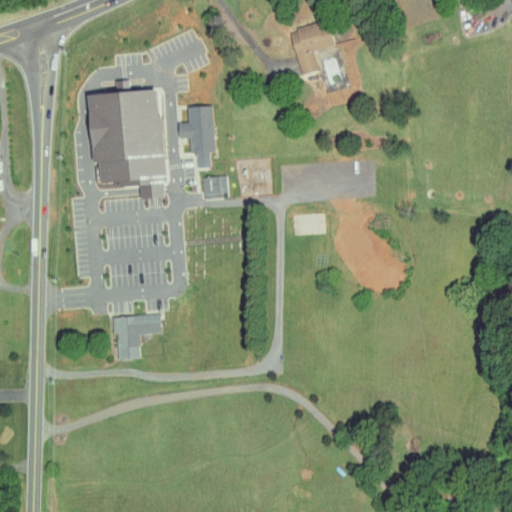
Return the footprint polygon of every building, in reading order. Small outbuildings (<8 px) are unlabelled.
[(298,74),(317,69),(312,50),(331,45),(327,31),(317,34),(314,23),(287,30),(298,74)] [(81,93),(86,161),(95,160),(96,182),(115,180),(115,185),(136,183),(137,198),(164,196),(158,114),(153,115),(151,88),(81,93)] [(210,105),(184,106),(184,122),(175,122),(176,138),(187,137),(188,153),(194,152),(195,167),(208,166),(207,151),(212,151),(210,105)] [(201,198),(226,197),(226,175),(200,176),(201,198)] [(114,359),(138,357),(137,333),(159,332),(157,313),(112,315),(114,359)]
